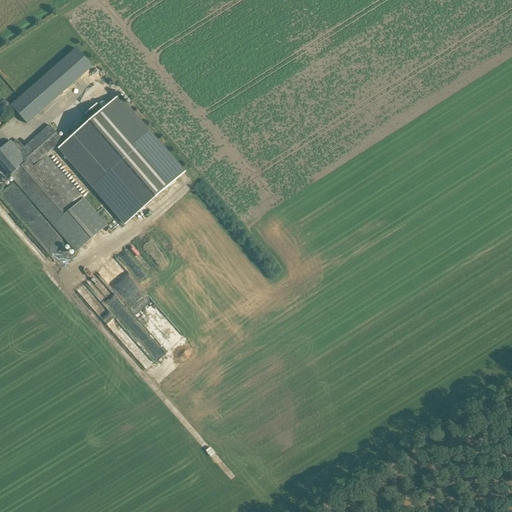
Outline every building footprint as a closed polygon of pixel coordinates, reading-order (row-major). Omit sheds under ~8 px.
[(12,106),(28,124),(43,110),(27,92),(12,106)] [(89,121),(58,148),(125,225),(185,172),(119,95),(102,110),(97,104),(84,115),(89,121)] [(5,100),(0,103),(0,104),(5,110),(10,106),(5,100)] [(24,147),(19,151),(27,161),(33,167),(46,156),(63,141),(56,133),(49,125),(24,147)] [(10,140),(0,148),(0,163),(10,175),(27,161),(19,151),(10,140)] [(27,161),(10,175),(53,224),(83,199),(46,156),(33,167),(27,161)] [(0,195),(13,209),(26,197),(12,182),(0,193),(0,195)] [(83,199),(53,224),(76,251),(106,225),(83,199)] [(142,238),(142,240),(142,241),(142,242),(142,243),(143,244),(143,245),(144,246),(144,247),(145,248),(146,249),(147,250),(148,251),(149,251),(151,252),(152,252),(153,253),(154,253),(155,253),(157,253),(159,252),(160,252),(161,252),(163,251),(164,250),(165,249),(165,248),(166,247),(167,246),(167,245),(168,244),(168,243),(168,242),(168,241),(168,240),(168,238),(168,237),(168,236),(168,235),(167,234),(167,233),(166,232),(165,231),(165,230),(164,229),(163,229),(162,228),(160,227),(159,227),(157,227),(156,226),(155,226),(154,226),(153,227),(151,227),(150,228),(148,228),(148,229),(147,229),(146,230),(145,231),(144,232),(144,233),(143,234),(143,235),(142,236),(142,237),(142,238)]
